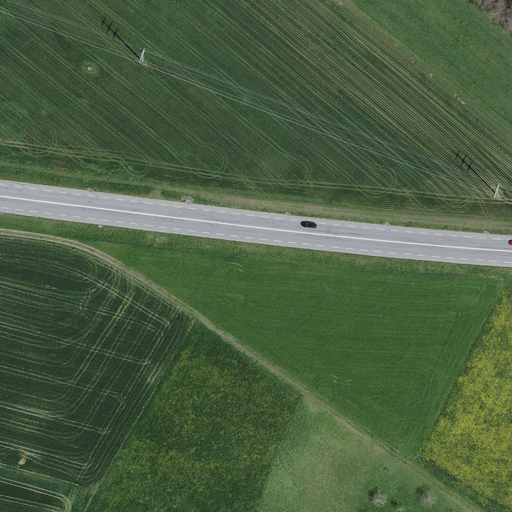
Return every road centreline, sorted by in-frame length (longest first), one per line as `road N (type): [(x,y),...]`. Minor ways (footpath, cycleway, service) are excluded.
road 1 (track): [(474,511),(111,259),(0,234)]
road 2 (primary): [(0,195),(511,251)]
